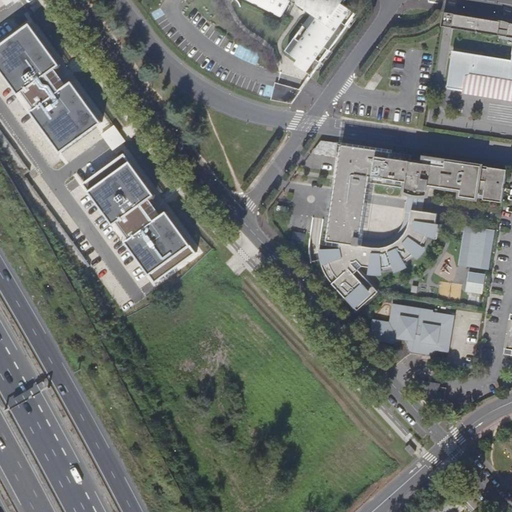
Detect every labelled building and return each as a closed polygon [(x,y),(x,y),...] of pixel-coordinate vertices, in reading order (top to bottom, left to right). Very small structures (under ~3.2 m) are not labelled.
[(256,0),(285,13),(290,0),(299,0),(299,1),(314,12),(292,44),(294,45),(290,51),(301,59),(304,55),(306,56),(301,64),(313,73),(358,12),(341,0),(256,0)] [(452,28),(498,36),(508,37),(511,38),(511,23),(455,14),(452,28)] [(60,150),(102,123),(74,78),(66,83),(56,67),(60,64),(33,23),(0,43),(0,64),(19,94),(25,90),(36,108),(34,109),(60,150)] [(511,61),(511,66),(473,59),(474,54),(453,51),(448,85),(511,95),(511,61)] [(511,61),(511,60),(474,54),(473,59),(511,66),(511,61)] [(278,100),(293,102),(303,89),(275,82),(272,98),(278,100)] [(338,143),(323,140),(315,151),(336,154),(338,143)] [(503,201),(508,169),(490,166),(490,168),(483,167),(483,165),(427,156),(426,162),(411,160),(412,154),(343,144),(336,187),(368,191),(370,182),(407,187),(407,191),(411,192),(414,193),(421,194),(428,194),(429,194),(430,184),(463,189),(462,195),(503,201)] [(127,153),(88,179),(160,287),(196,263),(191,256),(197,252),(169,210),(162,214),(151,197),(155,194),(127,153)] [(368,191),(336,187),(335,197),(367,202),(368,191)] [(335,197),(333,197),(327,239),(342,242),(342,247),(336,248),(320,249),(323,265),(325,269),(326,272),(328,275),(330,278),(332,281),(334,283),(358,310),(379,291),(359,270),(368,262),(371,266),(371,270),(383,271),(384,267),(393,265),(395,268),(407,263),(405,260),(414,254),(417,256),(425,246),(422,244),(428,234),(438,238),(442,224),(437,223),(438,213),(417,210),(417,214),(412,213),(411,220),(411,222),(410,224),(409,226),(408,228),(407,230),(406,232),(405,234),(404,236),(402,237),(400,239),(399,240),(397,242),(395,243),(393,244),(391,245),(389,246),(387,246),(384,247),(382,247),(377,247),(371,246),(365,246),(361,245),(367,202),(335,197)] [(466,223),(460,264),(490,269),(497,229),(466,223)] [(110,267),(97,275),(103,286),(117,278),(110,267)] [(485,292),(486,272),(469,271),(468,291),(485,292)] [(128,314),(141,304),(126,284),(113,294),(128,314)] [(395,343),(398,342),(409,344),(408,346),(409,348),(409,349),(410,350),(412,352),(414,352),(423,354),(432,355),(434,355),(435,354),(437,353),(438,350),(450,352),(456,315),(434,312),(434,310),(394,303),(391,321),(374,318),(373,321),(373,323),(373,328),(374,331),(377,336),(387,342),(395,343)] [(419,381),(418,386),(440,410),(441,409),(449,402),(446,398),(447,388),(439,386),(440,385),(419,381)] [(417,452),(410,445),(406,448),(413,455),(417,452)]
